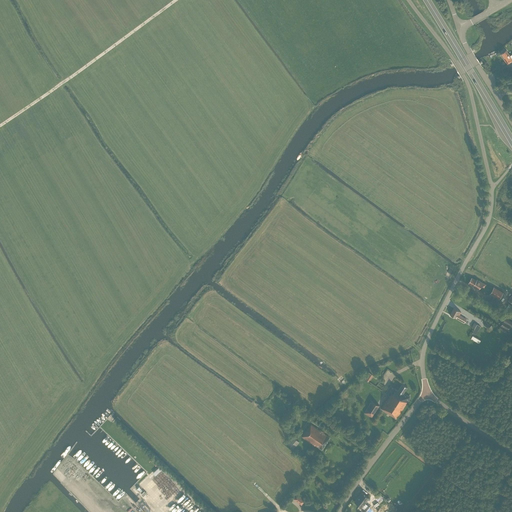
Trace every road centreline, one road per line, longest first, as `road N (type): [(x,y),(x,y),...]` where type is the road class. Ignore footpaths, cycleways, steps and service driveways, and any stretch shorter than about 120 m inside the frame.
road 1 (unclassified): [(427,392),(426,338),(486,223),(491,188),(470,91),(408,0)]
road 2 (trunk): [(511,140),(426,0)]
road 3 (unclassified): [(341,511),(427,392)]
